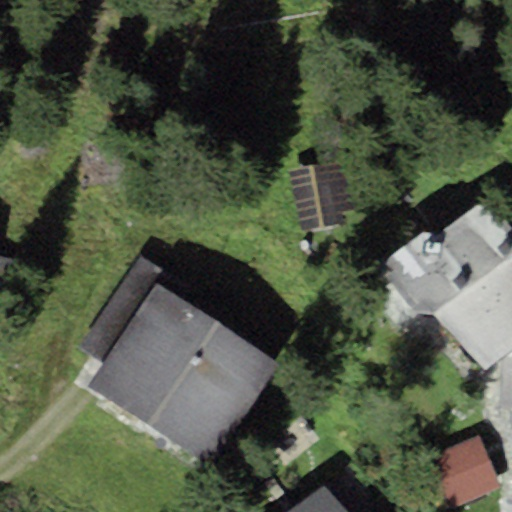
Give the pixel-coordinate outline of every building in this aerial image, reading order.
[(337,165),(287,176),(301,241),(351,230),(337,165)] [(511,209),(494,185),(382,264),(424,322),(440,310),(485,373),(511,353),(511,209)] [(155,304),(173,316),(186,296),(139,265),(77,359),(106,379),(155,304)] [(173,316),(155,304),(106,379),(87,410),(210,488),(277,383),(173,316)] [(350,511),(329,482),(288,511),(350,511)]
